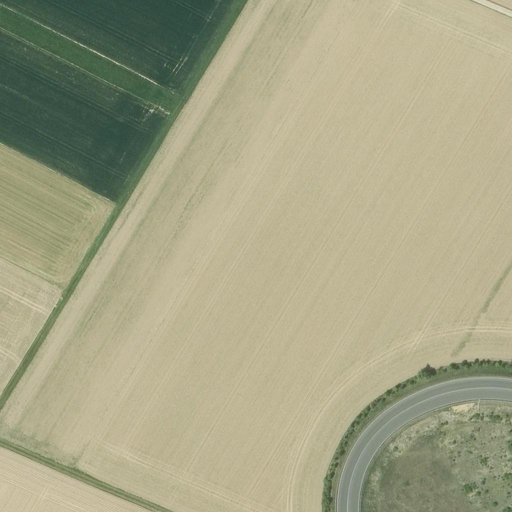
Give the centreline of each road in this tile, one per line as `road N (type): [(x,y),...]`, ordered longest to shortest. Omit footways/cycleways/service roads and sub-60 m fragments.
road 1 (track): [(0,414),(250,0)]
road 2 (trunk): [(511,390),(449,393),(396,416),(358,461),(347,511)]
